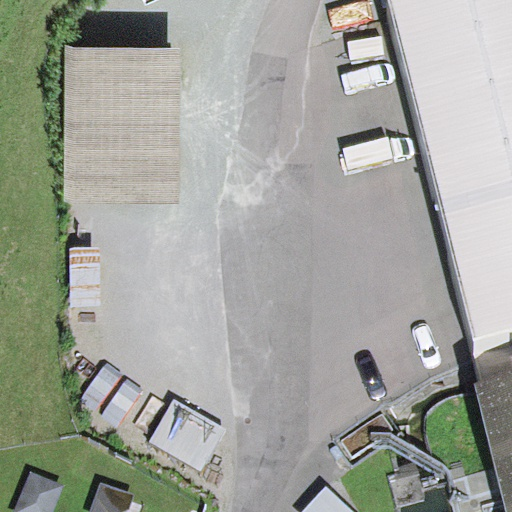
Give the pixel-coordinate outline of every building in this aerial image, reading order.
[(511,0),(380,0),(469,351),(511,340),(511,0)] [(57,38),(58,186),(175,182),(174,35),(57,38)] [(475,375),(480,396),(511,387),(511,340),(469,351),(475,375)] [(511,511),(511,387),(480,396),(509,511),(511,511)] [(352,511),(341,497),(320,511),(352,511)]
